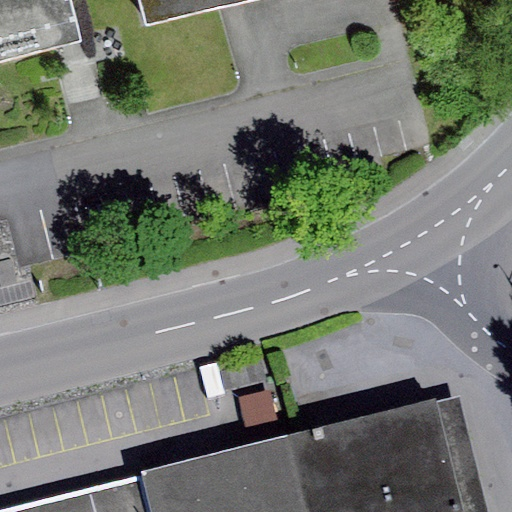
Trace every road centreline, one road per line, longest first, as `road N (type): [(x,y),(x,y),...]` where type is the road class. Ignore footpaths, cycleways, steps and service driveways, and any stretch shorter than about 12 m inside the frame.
road 1 (residential): [(0,376),(433,255)]
road 2 (residential): [(433,255),(467,312),(511,351)]
road 3 (residential): [(433,255),(511,161)]
